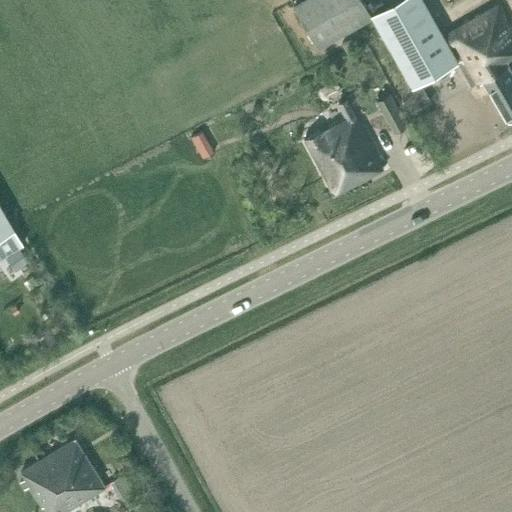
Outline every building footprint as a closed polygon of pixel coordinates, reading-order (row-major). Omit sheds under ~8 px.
[(363,0),(302,0),(293,5),(319,48),(373,17),(363,0)] [(424,0),(395,0),(372,13),(413,86),(459,61),(452,47),(445,35),(424,0)] [(448,33),(445,35),(452,47),(455,46),(469,71),(504,52),(507,57),(511,54),(511,25),(499,2),(446,30),(448,33)] [(504,52),(469,71),(478,86),(489,80),(509,118),(509,119),(511,117),(511,66),(507,57),(504,52)] [(348,120),(308,141),(335,194),(386,167),(350,98),(348,99),(336,75),(330,79),(342,102),(340,103),(348,120)] [(409,123),(391,90),(376,99),(395,131),(409,123)] [(0,200),(0,256),(24,243),(0,200)] [(16,270),(29,261),(20,247),(7,257),(16,270)] [(25,477),(20,481),(24,488),(30,485),(42,506),(45,504),(46,505),(50,511),(63,511),(106,486),(96,469),(76,436),(39,458),(20,469),(25,477)]
